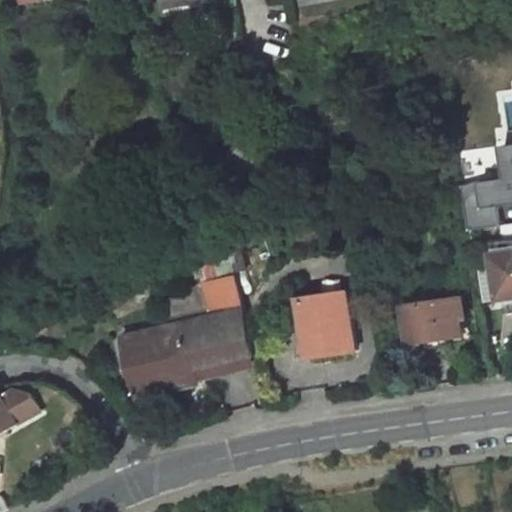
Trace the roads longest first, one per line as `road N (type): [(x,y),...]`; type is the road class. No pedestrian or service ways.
road 1 (secondary): [(144,476),(330,433),(511,410)]
road 2 (residential): [(0,367),(55,365),(90,383),(144,476)]
